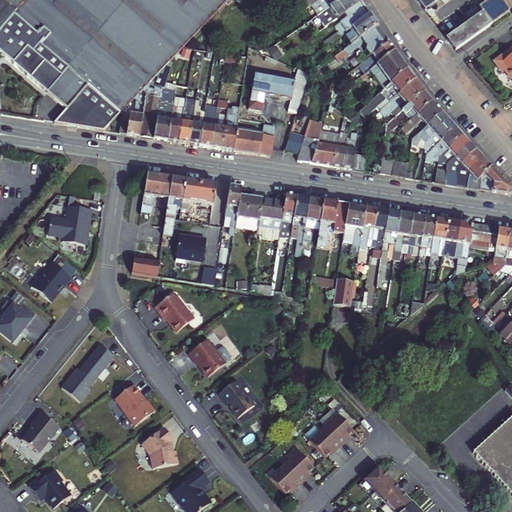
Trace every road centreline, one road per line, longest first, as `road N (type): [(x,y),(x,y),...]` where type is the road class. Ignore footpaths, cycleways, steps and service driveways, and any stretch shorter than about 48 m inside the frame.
road 1 (residential): [(124,153),(511,213)]
road 2 (residential): [(265,511),(143,358),(104,292)]
road 3 (residential): [(0,421),(104,292)]
road 4 (residential): [(104,292),(124,153)]
road 5 (residential): [(0,134),(124,153)]
